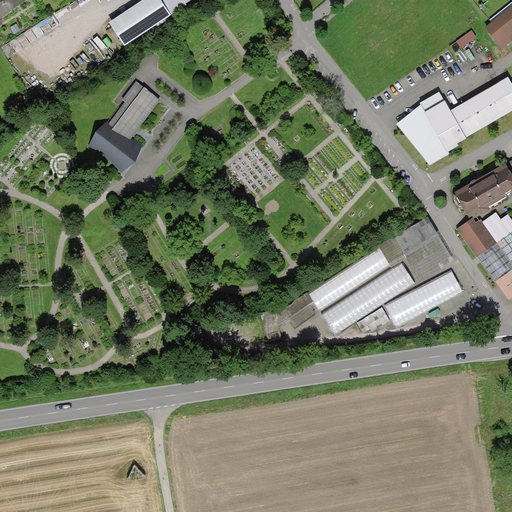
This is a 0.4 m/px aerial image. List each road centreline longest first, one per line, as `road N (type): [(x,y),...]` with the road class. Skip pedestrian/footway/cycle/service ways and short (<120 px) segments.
road 1 (primary): [(511,345),(154,398)]
road 2 (residential): [(422,186),(299,28)]
road 3 (residential): [(511,326),(422,186)]
road 4 (primary): [(154,398),(0,421)]
road 5 (residential): [(511,493),(375,511)]
